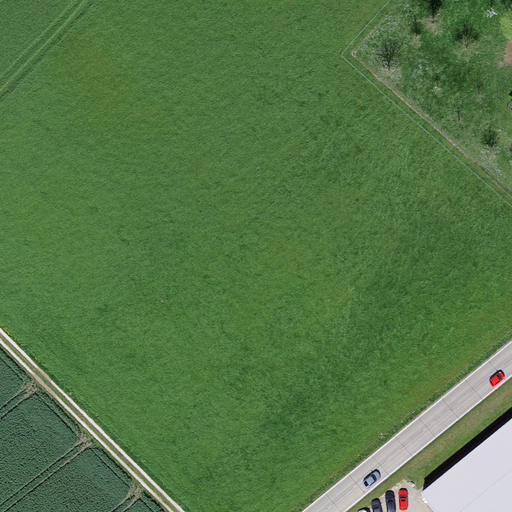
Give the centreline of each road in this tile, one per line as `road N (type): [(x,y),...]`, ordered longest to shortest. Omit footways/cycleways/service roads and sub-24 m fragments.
road 1 (track): [(176,511),(0,337)]
road 2 (tertiary): [(328,511),(511,360)]
